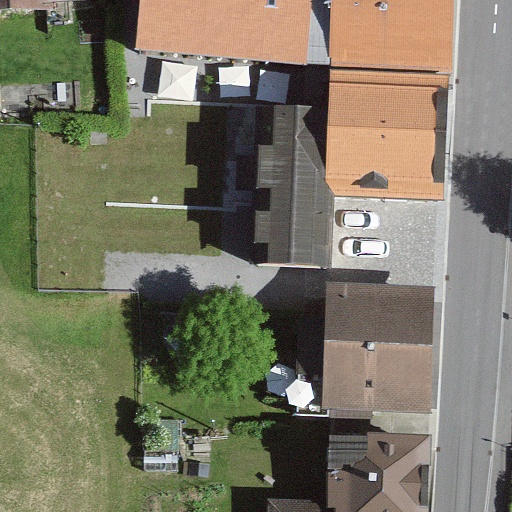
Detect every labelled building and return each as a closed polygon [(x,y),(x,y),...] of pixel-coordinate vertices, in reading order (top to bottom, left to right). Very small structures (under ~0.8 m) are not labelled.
[(57,0),(57,2),(86,0),(0,0),(0,8),(41,5),(40,0),(57,0)] [(418,72),(436,73),(442,0),(142,0),(139,51),(199,59),(327,69),(418,72)] [(323,198),(430,203),(435,85),(417,84),(418,72),(327,69),(327,80),(327,114),(323,198)] [(320,268),(323,198),(327,114),(262,112),(258,266),(320,268)] [(324,403),(418,407),(422,303),(325,300),(325,320),(297,319),(293,416),(323,417),(324,403)] [(414,511),(417,449),(325,445),(323,488),(335,489),(335,509),(265,506),(264,511),(414,511)]
